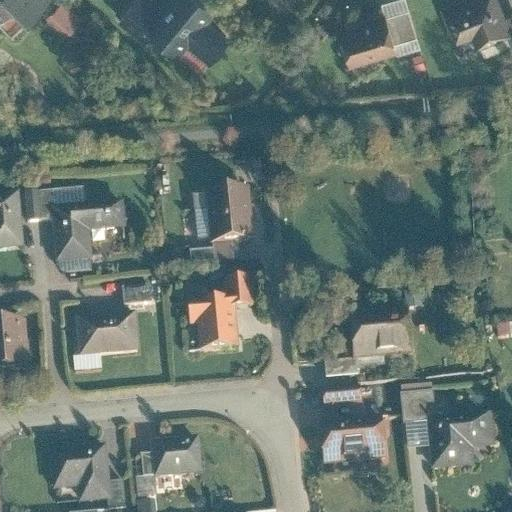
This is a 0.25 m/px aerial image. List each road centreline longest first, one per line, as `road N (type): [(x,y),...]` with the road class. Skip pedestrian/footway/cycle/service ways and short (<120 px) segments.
road 1 (residential): [(259,404),(56,418)]
road 2 (residential): [(37,237),(56,418)]
